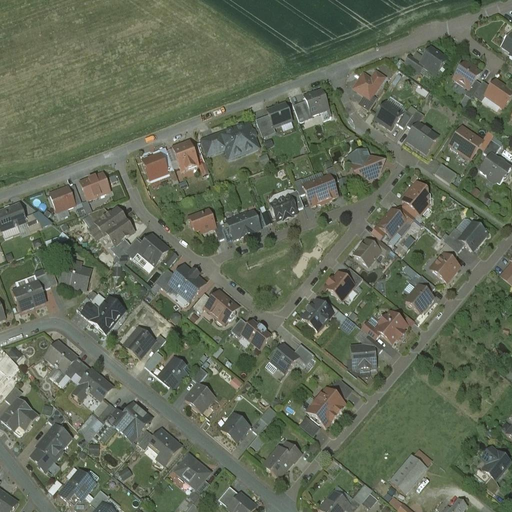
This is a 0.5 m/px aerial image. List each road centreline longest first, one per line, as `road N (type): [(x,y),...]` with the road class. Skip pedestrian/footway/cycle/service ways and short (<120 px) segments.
road 1 (residential): [(282,508),(511,232)]
road 2 (residential): [(282,508),(67,328),(45,324),(0,342)]
road 3 (residential): [(202,267),(275,320),(372,202)]
road 4 (residential): [(115,153),(333,70)]
road 5 (residential): [(202,267),(372,202)]
road 6 (residential): [(372,202),(405,158),(356,124),(333,70)]
road 7 (residential): [(115,153),(138,207),(202,267)]
road 8 (residential): [(0,197),(115,153)]
